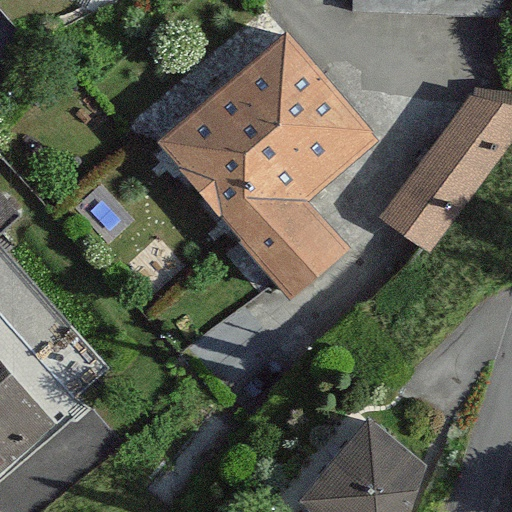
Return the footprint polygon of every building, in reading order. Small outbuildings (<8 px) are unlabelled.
[(504,18),(504,0),(351,0),(351,11),(504,18)] [(342,243),(303,197),(374,136),(283,32),(158,140),(288,289),(342,243)] [(511,135),(511,108),(475,96),(390,207),(431,238),(433,239),(511,135)] [(0,231),(16,218),(0,199),(0,231)] [(0,361),(53,423),(111,374),(0,244),(0,361)] [(0,361),(0,468),(53,423),(0,361)] [(406,511),(422,466),(368,420),(301,498),(317,511),(406,511)]
